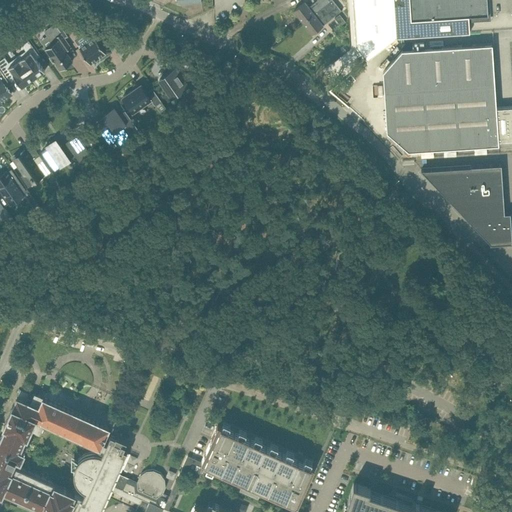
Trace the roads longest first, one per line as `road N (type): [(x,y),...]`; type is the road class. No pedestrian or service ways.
road 1 (unclassified): [(445,220),(342,112),(265,60),(127,0)]
road 2 (residential): [(142,40),(123,69),(47,92),(0,133)]
road 3 (residential): [(345,449),(465,490)]
